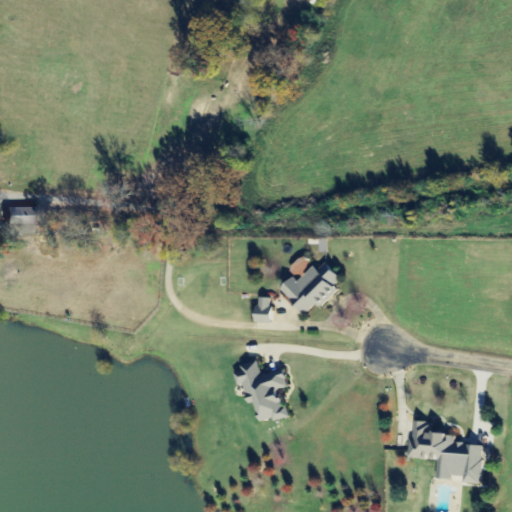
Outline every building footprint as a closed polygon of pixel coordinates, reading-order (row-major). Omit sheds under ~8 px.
[(10,207),(11,233),(40,233),(40,207),(10,207)] [(349,279),(330,263),(323,271),(318,267),(303,283),(297,278),(285,291),(311,314),(319,304),(324,307),(349,279)] [(276,298),(261,298),(260,324),(275,324),(276,298)] [(267,376),(262,362),(245,366),(246,372),(239,374),(242,387),(248,385),(254,404),(260,403),(265,424),(292,416),(289,402),(290,402),(287,389),(294,388),(289,370),(267,376)] [(441,461),(440,477),(465,480),(465,484),(484,486),(488,446),(458,443),(459,435),(434,433),(435,423),(416,421),(413,458),(441,461)]
